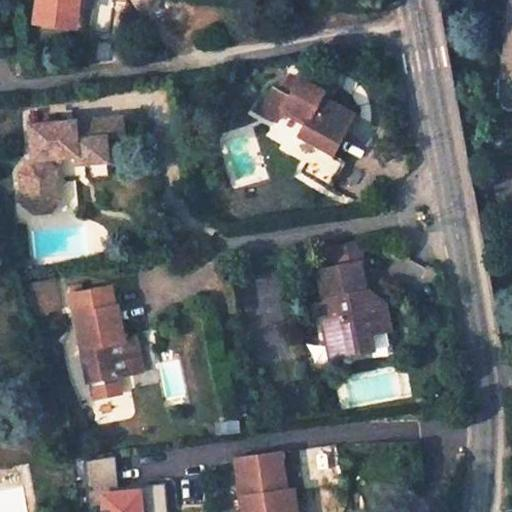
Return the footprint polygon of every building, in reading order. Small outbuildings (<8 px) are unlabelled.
[(38,0),(38,9),(36,22),(58,25),(60,12),(78,14),(79,0),(38,0)] [(78,14),(60,12),(58,25),(76,28),(78,14)] [(506,53),(503,76),(511,77),(511,27),(510,54),(506,53)] [(291,82),(282,99),(291,104),(301,87),(291,82)] [(355,121),(324,103),(326,98),(302,85),(301,87),(291,104),(282,99),(275,94),(261,117),(268,121),(278,126),(285,113),(307,127),(299,141),(332,160),(355,121)] [(124,140),(123,122),(107,123),(109,141),(124,140)] [(79,142),(108,141),(109,141),(107,123),(78,125),(78,126),(79,142)] [(63,159),(78,159),(86,166),(111,164),(109,141),(108,141),(79,142),(78,126),(78,125),(31,128),(33,161),(20,175),(24,205),(36,214),(48,214),(60,201),(58,172),(55,169),(63,159)] [(334,247),(338,269),(360,265),(366,295),(371,295),(361,243),(334,247)] [(389,334),(385,309),(369,312),(366,295),(360,265),(338,269),(319,272),(324,302),(328,302),(331,318),(322,320),(326,344),(327,344),(343,341),(347,358),(371,355),(369,338),(389,334)] [(58,284),(33,289),(39,319),(64,314),(58,284)] [(71,298),(75,318),(115,309),(116,309),(112,289),(71,298)] [(115,309),(75,318),(89,385),(92,384),(95,401),(122,395),(118,378),(134,375),(131,359),(138,358),(136,339),(122,342),(115,309)] [(326,344),(329,361),(347,358),(343,341),(327,344),(326,344)] [(279,456),(234,463),(241,511),(294,511),(291,493),(285,494),(279,456)] [(116,459),(86,462),(91,508),(101,507),(99,491),(119,489),(116,459)] [(166,511),(164,484),(140,486),(142,511),(166,511)] [(119,489),(99,491),(101,507),(101,511),(142,511),(140,486),(119,489)]
